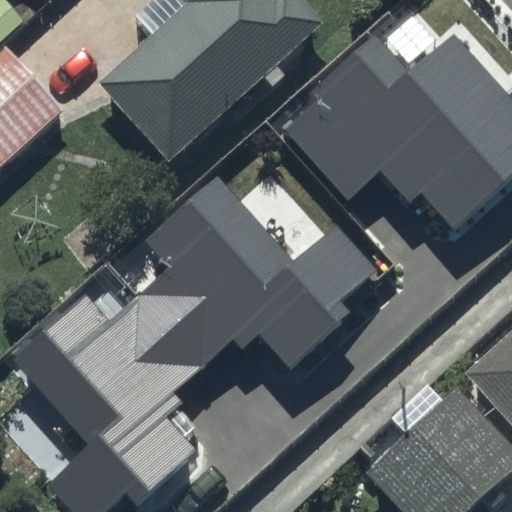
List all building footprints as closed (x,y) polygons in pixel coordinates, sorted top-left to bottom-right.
[(98,104),(169,182),(321,43),(286,5),(280,11),(270,0),(166,0),(169,2),(134,33),(153,54),(98,104)] [(0,65),(0,185),(62,129),(2,64),(0,65)] [(339,360),(425,289),(435,280),(442,287),(472,260),(466,254),(511,210),(511,209),(507,204),(511,199),(511,184),(431,98),(418,110),(414,105),(247,260),(339,360)] [(100,381),(110,392),(174,334),(141,298),(149,291),(124,263),(95,289),(97,291),(52,331),(87,370),(75,380),(87,393),(100,381)] [(301,343),(278,366),(333,422),(380,375),(361,356),(337,380),(301,343)] [(511,349),(463,395),(511,447),(511,349)] [(511,468),(458,410),(365,495),(381,511),(501,511),(497,506),(511,492),(511,468)]
